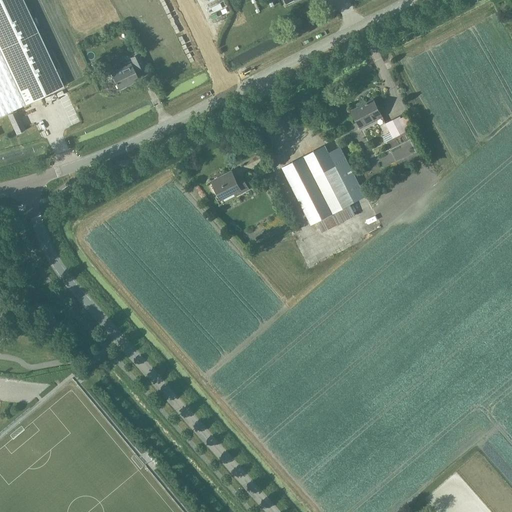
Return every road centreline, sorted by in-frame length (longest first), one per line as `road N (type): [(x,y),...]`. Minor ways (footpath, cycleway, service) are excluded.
road 1 (tertiary): [(23,185),(151,134),(411,0)]
road 2 (unclassified): [(274,511),(70,284),(23,185)]
